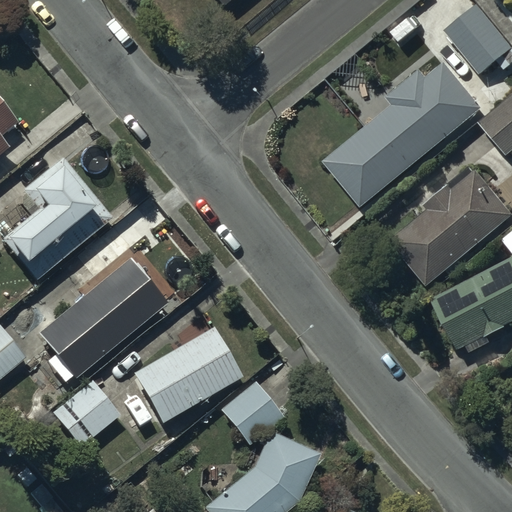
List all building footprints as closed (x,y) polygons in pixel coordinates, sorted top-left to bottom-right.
[(219,0),(227,8),(237,0),(219,0)] [(511,48),(479,6),(445,33),(479,77),(496,63),(504,73),(511,66),(511,48)] [(422,73),(388,100),(394,108),(324,165),(361,211),(484,111),(446,66),(428,81),(422,73)] [(511,153),(511,97),(479,126),(507,158),(511,153)] [(0,135),(17,122),(0,102),(0,153),(6,149),(0,141),(0,135)] [(113,214),(62,155),(24,187),(31,196),(35,193),(46,207),(38,213),(35,210),(3,236),(37,278),(113,214)] [(428,290),(511,217),(474,173),(452,193),(449,189),(425,210),(427,211),(389,245),(428,290)] [(511,233),(502,243),(511,254),(511,261),(432,302),(458,353),(485,339),(486,341),(506,331),(504,329),(511,325),(511,233)] [(166,310),(130,264),(37,337),(54,359),(47,364),(64,385),(71,379),(74,383),(166,310)] [(0,330),(0,381),(25,363),(0,330)] [(240,382),(213,333),(132,378),(160,429),(240,382)] [(91,384),(52,416),(80,451),(119,419),(91,384)] [(255,385),(220,413),(249,450),(284,422),(255,385)] [(320,459),(269,435),(252,472),(203,511),(290,511),(298,506),(320,459)]
